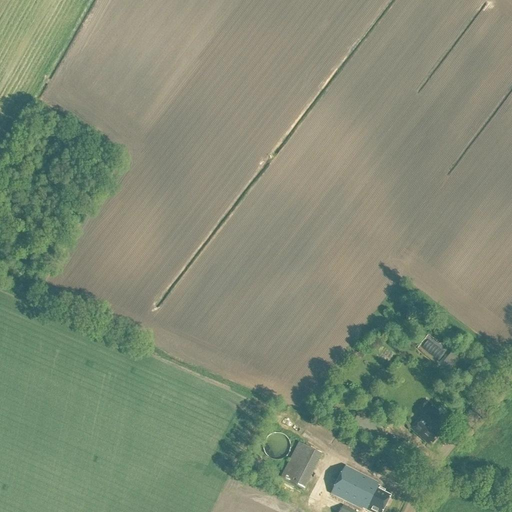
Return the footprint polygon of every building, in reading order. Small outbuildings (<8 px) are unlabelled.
[(456,363),(448,357),(442,364),(450,371),(456,363)] [(439,412),(428,403),(425,402),(422,405),(423,409),(433,418),(435,415),(436,416),(439,412)] [(442,432),(439,429),(444,423),(435,416),(430,421),(423,415),(410,430),(427,445),(430,442),(432,444),(442,432)] [(280,478),(304,491),(322,455),(299,442),(280,478)] [(331,494),(362,510),(363,509),(368,511),(382,511),(390,497),(378,490),(377,484),(345,467),(331,494)]
